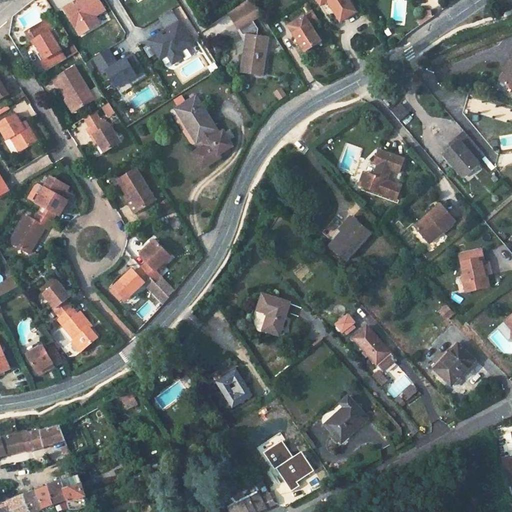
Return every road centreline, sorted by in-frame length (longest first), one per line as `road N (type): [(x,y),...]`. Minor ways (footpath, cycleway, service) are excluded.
road 1 (residential): [(136,344),(203,274),(254,159),(298,111),(409,50),(479,0)]
road 2 (residential): [(511,402),(313,511)]
road 3 (residential): [(0,31),(108,221)]
road 4 (residential): [(0,405),(87,380),(136,344)]
road 5 (unknown): [(414,56),(492,153)]
